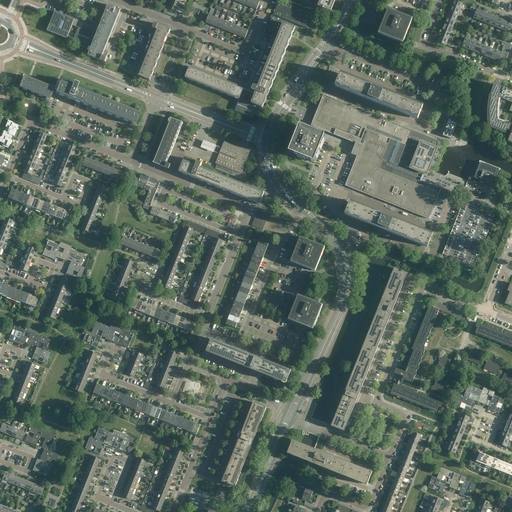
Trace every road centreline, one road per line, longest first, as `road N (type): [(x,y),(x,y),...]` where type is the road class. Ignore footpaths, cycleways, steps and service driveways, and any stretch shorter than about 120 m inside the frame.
road 1 (tertiary): [(303,384),(339,312),(349,268),(338,242),(272,171),(265,138)]
road 2 (residential): [(488,311),(420,287),(377,403),(407,414),(388,459)]
road 3 (residential): [(202,329),(237,343),(281,232)]
road 4 (residential): [(190,469),(218,479),(248,402),(221,392)]
road 5 (residential): [(204,37),(195,58),(253,80),(272,36)]
road 6 (residential): [(503,76),(425,44),(442,0)]
road 7 (tertiary): [(157,98),(37,50)]
